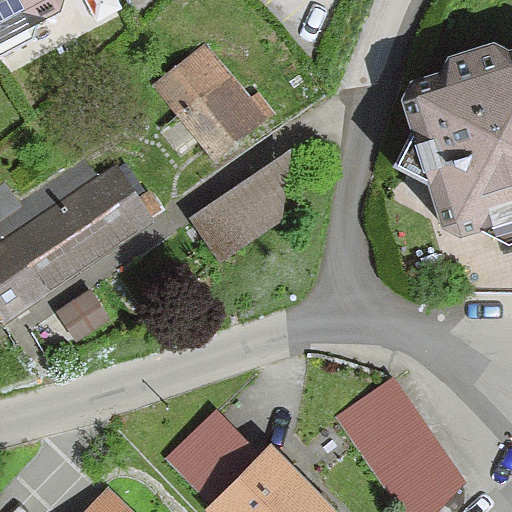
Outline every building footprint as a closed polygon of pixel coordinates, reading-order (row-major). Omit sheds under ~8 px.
[(0,0),(0,47),(63,13),(65,0),(0,0)] [(210,55),(163,91),(222,169),(270,133),(210,55)] [(511,71),(504,61),(468,71),(464,82),(427,92),(418,110),(423,146),(402,179),(439,196),(452,245),(472,259),(511,247),(511,71)] [(0,288),(25,324),(155,232),(113,171),(96,183),(85,167),(36,202),(50,222),(0,257),(0,288)] [(511,247),(472,259),(452,245),(466,299),(511,300),(511,247)] [(331,432),(393,511),(447,511),(476,490),(393,384),(331,432)] [(336,511),(235,408),(173,467),(216,511),(336,511)] [(119,511),(110,503),(101,511),(119,511)]
